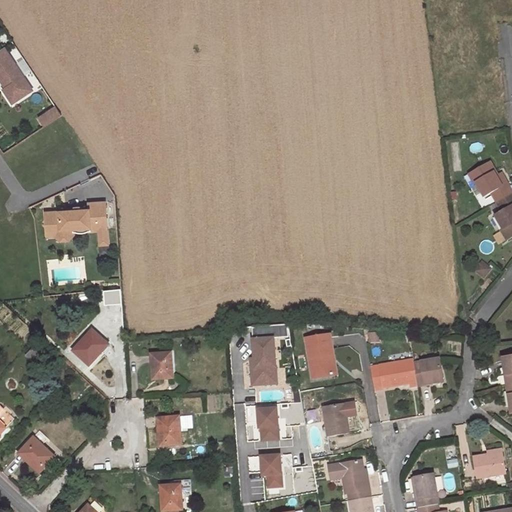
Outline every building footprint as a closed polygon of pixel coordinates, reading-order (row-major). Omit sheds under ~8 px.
[(9,54),(0,60),(0,73),(8,84),(3,87),(12,101),(32,88),(9,54)] [(19,61),(23,73),(30,71),(26,59),(19,61)] [(62,113),(56,104),(39,116),(44,124),(62,113)] [(477,182),(484,196),(491,192),(496,202),(508,195),(511,193),(506,184),(507,183),(501,172),(497,174),(493,176),(491,173),(495,171),(490,162),(469,173),(475,183),(477,182)] [(494,214),(502,229),(500,230),(506,239),(511,235),(511,195),(511,193),(508,195),(496,202),(501,211),(494,214)] [(90,231),(99,230),(107,230),(105,202),(88,204),(89,209),(82,209),(80,206),(75,206),(71,209),(58,209),(58,210),(45,210),(46,234),(54,234),(60,230),(73,229),(73,232),(90,231)] [(60,230),(54,234),(60,239),(68,238),(74,235),(73,232),(73,229),(60,230)] [(107,230),(99,230),(100,245),(108,245),(107,230)] [(480,273),(487,272),(486,265),(479,267),(480,273)] [(105,289),(106,303),(124,302),(123,288),(105,289)] [(93,330),(73,351),(90,366),(104,350),(103,349),(108,344),(93,330)] [(254,357),(251,357),(252,386),(280,385),(278,336),(253,337),(254,357)] [(332,336),(307,340),(314,379),(334,376),(332,363),(331,364),(330,360),(335,359),(332,336)] [(172,353),(153,354),(154,363),(152,363),(153,380),(174,379),(172,353)] [(444,382),(439,358),(415,362),(419,386),(444,382)] [(511,358),(502,360),(507,389),(511,387),(511,358)] [(338,375),(335,359),(330,360),(331,364),(332,363),(334,376),(338,375)] [(414,360),(371,367),(375,391),(411,384),(412,388),(419,386),(415,362),(414,360)] [(346,405),(325,409),(330,439),(351,435),(346,405)] [(283,440),(280,406),(259,407),(261,441),(283,440)] [(180,417),(160,418),(161,426),(159,426),(160,447),(182,445),(180,417)] [(25,460),(40,473),(55,457),(42,445),(46,441),(45,439),(46,437),(40,431),(20,453),(26,459),(25,460)] [(268,475),(269,489),(286,488),(284,453),(262,454),(263,475),(268,475)] [(504,453),(474,458),(478,478),(507,474),(504,453)] [(368,490),(363,462),(342,466),(329,468),(331,478),(344,476),(347,494),(350,493),(351,501),(372,497),(371,489),(368,490)] [(434,475),(416,478),(420,499),(418,499),(419,508),(439,504),(434,475)] [(181,484),(162,486),(163,495),(161,495),(163,511),(183,510),(181,484)] [(352,511),(374,511),(372,497),(351,501),(350,501),(352,511)]
